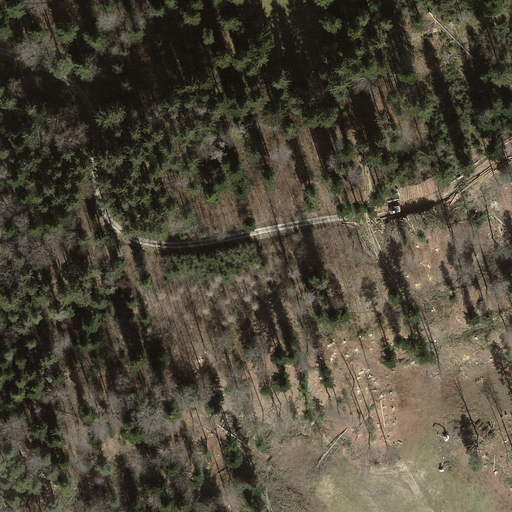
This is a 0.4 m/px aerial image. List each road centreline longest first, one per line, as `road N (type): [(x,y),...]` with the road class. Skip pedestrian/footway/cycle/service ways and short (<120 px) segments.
road 1 (track): [(511,147),(420,202),(155,246)]
road 2 (track): [(155,246),(119,233),(102,212),(88,106),(67,80),(0,50)]
